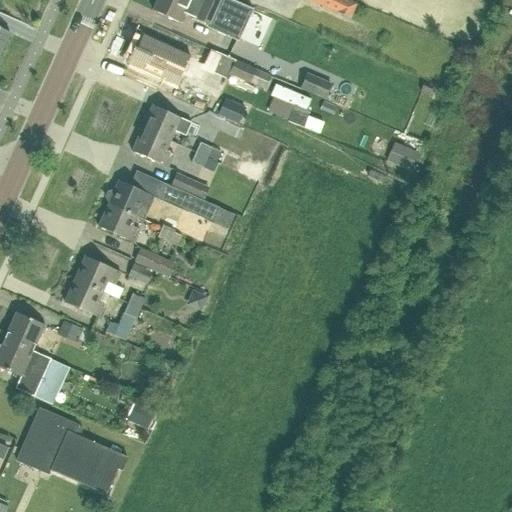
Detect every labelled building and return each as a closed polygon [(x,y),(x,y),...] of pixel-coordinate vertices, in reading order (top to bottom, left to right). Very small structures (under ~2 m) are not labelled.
[(156,0),(152,11),(179,24),(183,14),(207,25),(206,27),(237,42),(251,11),(227,0),(156,0)] [(307,0),(350,19),(356,4),(346,0),(307,0)] [(0,52),(9,34),(0,29),(0,52)] [(141,34),(127,64),(177,87),(186,67),(203,75),(213,53),(181,38),(176,50),(141,34)] [(254,70),(234,61),(228,75),(263,90),(269,77),(254,70)] [(324,98),(330,85),(306,75),(301,88),(324,98)] [(304,108),(307,97),(269,85),(266,97),(304,108)] [(226,101),(219,115),(238,125),(245,110),(226,101)] [(151,107),(141,129),(169,142),(173,132),(181,135),(193,140),(198,127),(187,122),(151,107)] [(289,113),(286,122),(316,132),(319,123),(289,113)] [(165,152),(169,142),(141,129),(131,152),(166,168),(172,155),(165,152)] [(394,143),(386,162),(409,171),(416,153),(394,143)] [(195,153),(207,158),(211,149),(199,144),(195,153)] [(211,149),(207,158),(216,162),(220,153),(211,149)] [(202,169),(207,158),(195,153),(190,163),(202,169)] [(251,158),(243,174),(258,181),(266,165),(251,158)] [(202,201),(208,188),(175,174),(169,187),(202,201)] [(107,205),(135,217),(140,207),(147,211),(153,198),(118,182),(107,205)] [(171,188),(164,203),(186,212),(209,223),(216,208),(192,198),(171,188)] [(130,227),(135,217),(107,205),(97,228),(132,244),(138,231),(130,227)] [(169,244),(173,234),(161,228),(156,238),(169,244)] [(140,249),(133,263),(168,279),(174,266),(174,265),(140,249)] [(74,280),(101,293),(106,283),(113,286),(119,273),(84,257),(74,280)] [(145,285),(150,272),(133,265),(127,277),(145,285)] [(97,303),(101,293),(74,280),(63,303),(99,319),(105,306),(97,303)] [(127,304),(139,310),(143,302),(130,296),(127,304)] [(136,318),(139,310),(127,304),(123,313),(136,318)] [(3,339),(32,352),(43,326),(15,314),(3,339)] [(64,322),(59,333),(74,340),(79,329),(64,322)] [(50,360),(32,352),(3,339),(0,346),(0,368),(20,377),(14,389),(33,398),(51,406),(68,368),(50,360)] [(141,398),(130,422),(146,429),(157,406),(141,398)] [(121,471),(127,458),(78,438),(82,429),(77,427),(38,410),(15,461),(48,475),(51,470),(106,494),(117,469),(121,471)]
